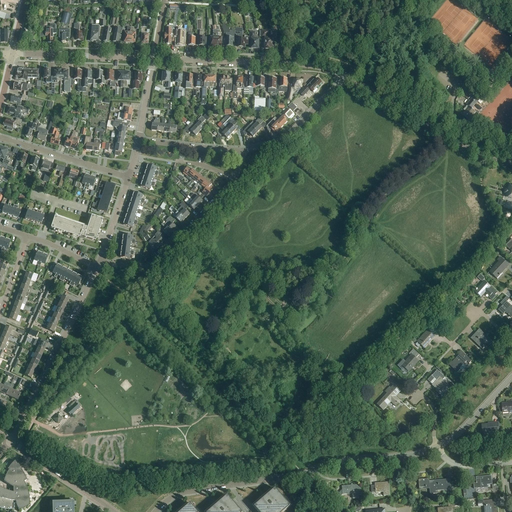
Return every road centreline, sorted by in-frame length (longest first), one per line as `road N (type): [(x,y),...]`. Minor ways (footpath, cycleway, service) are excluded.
road 1 (unclassified): [(404,455),(184,491),(155,511)]
road 2 (track): [(447,135),(377,199),(339,262),(285,291),(265,286)]
road 3 (residential): [(243,151),(234,178),(157,260),(100,262)]
road 4 (unclassified): [(345,77),(308,65),(153,58)]
road 5 (unclassified): [(511,163),(468,148),(345,77)]
road 6 (residential): [(96,268),(26,413)]
road 7 (unclassified): [(153,58),(13,53)]
road 8 (residential): [(0,137),(128,178)]
road 9 (residential): [(345,77),(285,138),(243,151)]
road 10 (unclassified): [(10,442),(113,511)]
